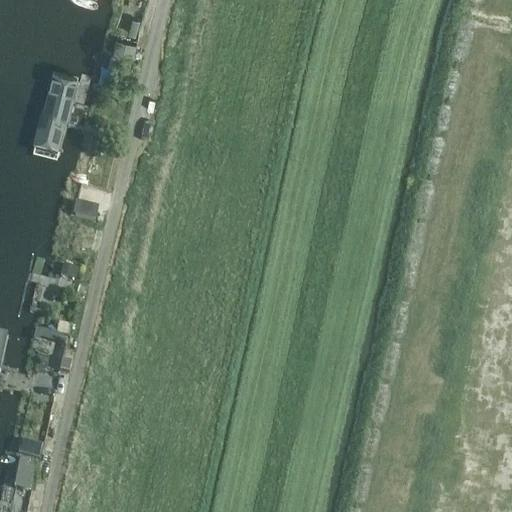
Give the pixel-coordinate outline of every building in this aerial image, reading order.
[(140,19),(133,17),(128,33),(136,35),(140,19)] [(135,49),(116,44),(113,54),(132,59),(135,49)] [(79,77),(53,71),(32,155),(58,162),(66,128),(77,84),(79,77)] [(77,206),(75,218),(94,222),(97,210),(77,206)] [(35,241),(17,237),(3,293),(0,305),(0,314),(16,318),(25,280),(27,272),(35,241)] [(76,266),(63,264),(60,276),(73,279),(76,266)] [(52,332),(37,328),(34,339),(49,343),(52,332)] [(9,337),(0,334),(0,371),(2,364),(9,337)] [(22,442),(19,455),(40,460),(43,447),(22,442)] [(19,468),(11,466),(6,487),(29,491),(33,470),(26,468),(28,461),(21,460),(19,468)]
